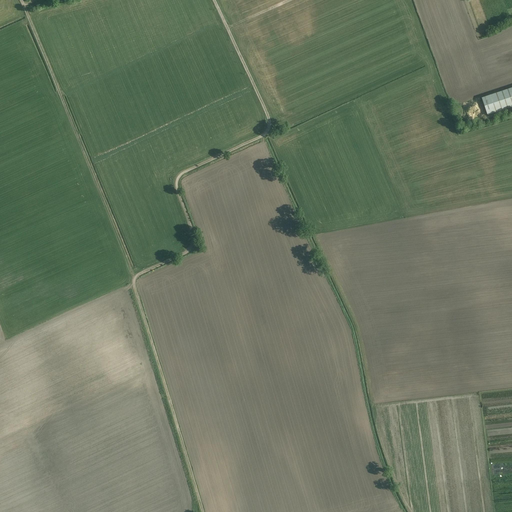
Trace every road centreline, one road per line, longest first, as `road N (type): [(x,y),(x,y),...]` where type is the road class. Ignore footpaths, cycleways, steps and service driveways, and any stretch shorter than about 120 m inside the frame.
road 1 (track): [(134,278),(195,245),(179,178),(270,131),(226,28)]
road 2 (track): [(22,0),(134,278)]
road 3 (track): [(134,278),(200,511)]
